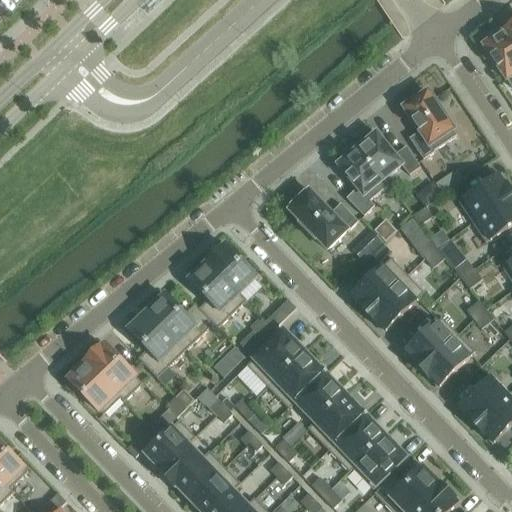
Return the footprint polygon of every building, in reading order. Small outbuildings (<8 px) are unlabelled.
[(488,45),(484,48),(511,89),(511,44),(505,34),(501,37),(498,33),(486,41),(488,45)] [(425,93),(411,102),(413,106),(406,111),(415,125),(421,134),(410,142),(413,145),(424,163),(435,155),(435,154),(458,138),(429,95),(428,96),(425,93)] [(358,150),(357,151),(384,184),(402,169),(410,178),(421,170),(407,149),(395,157),(378,136),(359,151),(358,150)] [(347,202),(364,220),(375,210),(371,204),(389,189),(384,184),(357,151),(344,162),(345,163),(339,168),(358,191),(347,202)] [(473,226),(511,200),(511,193),(502,178),(460,207),(473,226)] [(448,180),(437,187),(445,198),(455,191),(448,180)] [(434,185),(428,190),(437,201),(443,196),(434,185)] [(332,216),(311,194),(307,197),(306,196),(293,209),(294,210),(290,213),(298,221),(297,223),(313,239),(314,238),(329,253),(348,234),(349,235),(359,225),(342,207),(332,216)] [(511,200),(473,226),(487,246),(511,229),(511,200)] [(420,229),(433,220),(427,210),(413,219),(420,229)] [(373,234),(364,244),(375,256),(385,246),(373,234)] [(419,253),(426,262),(439,252),(431,243),(419,253)] [(451,243),(439,253),(446,262),(455,273),(468,263),(451,243)] [(240,298),(258,280),(226,248),(208,265),(240,298)] [(439,253),(439,252),(426,262),(433,271),(446,262),(439,253)] [(369,317),(409,279),(392,262),(353,300),(369,317)] [(476,273),(468,263),(455,273),(463,283),(476,273)] [(193,279),(190,282),(210,303),(200,312),(204,317),(214,328),(218,332),(247,305),(240,298),(208,265),(203,270),(200,267),(190,276),(193,279)] [(476,273),(463,283),(471,292),(483,282),(476,273)] [(409,279),(369,317),(386,334),(425,296),(409,279)] [(148,313),(147,314),(186,355),(214,328),(204,317),(200,312),(195,308),(185,317),(166,297),(149,314),(148,313)] [(480,304),(467,314),(474,323),(487,313),(480,304)] [(487,313),(474,323),(482,333),(495,323),(487,313)] [(133,329),(130,332),(149,352),(139,362),(158,382),(186,355),(147,314),(132,328),(133,329)] [(273,318),(266,325),(274,333),(281,326),(273,318)] [(443,321),(406,356),(423,373),(459,338),(443,321)] [(263,322),(254,330),(266,342),(274,333),(266,325),(263,322)] [(306,355),(296,344),(296,343),(294,341),(293,342),(285,333),(248,369),(269,391),(306,355)] [(459,338),(423,373),(440,390),(476,355),(459,338)] [(102,350),(87,364),(87,365),(126,404),(144,387),(105,347),(103,350),(102,350)] [(306,355),(269,391),(289,412),(296,405),(326,376),(328,374),(327,373),(325,375),(319,368),(319,367),(317,365),(316,366),(306,355)] [(228,356),(214,370),(225,381),(239,367),(228,356)] [(75,377),(69,382),(104,418),(122,402),(125,405),(126,404),(87,365),(85,367),(82,364),(72,374),(75,377)] [(296,405),(316,426),(346,397),(326,376),(296,405)] [(461,412),(477,429),(510,397),(493,380),(461,412)] [(185,392),(176,400),(187,412),(196,403),(185,392)] [(329,454),(368,416),(367,415),(366,417),(359,410),(360,409),(357,407),(357,408),(346,397),(316,426),(309,433),(329,454)] [(494,446),(511,428),(511,399),(510,397),(477,429),(494,446)] [(176,400),(167,409),(178,420),(187,412),(176,400)] [(242,416),(251,408),(244,401),(235,409),(242,416)] [(218,419),(227,410),(220,403),(211,412),(218,419)] [(251,408),(242,416),(249,424),(258,415),(251,408)] [(233,418),(227,410),(218,419),(225,426),(233,418)] [(368,416),(329,454),(350,475),(387,439),(377,428),(375,425),(374,426),(368,419),(369,417),(368,416)] [(160,474),(196,440),(180,424),(146,457),(161,472),(160,473),(160,474)] [(143,437),(152,446),(159,439),(151,430),(143,437)] [(248,450),(256,442),(250,434),(241,443),(248,450)] [(397,450),(387,439),(350,475),(350,476),(354,472),(374,493),(408,460),(400,452),(398,449),(397,450)] [(176,490),(211,456),(210,455),(203,461),(190,447),(197,441),(196,440),(160,474),(176,490)] [(256,442),(248,450),(255,457),(263,449),(256,442)] [(283,458),(291,450),(284,443),(276,451),(283,458)] [(29,475),(0,444),(0,481),(14,496),(15,495),(12,492),(29,475)] [(291,450),(283,458),(290,465),(298,457),(291,450)] [(192,504),(226,471),(211,456),(176,490),(177,490),(192,504)] [(278,481),(287,473),(280,465),(271,474),(278,481)] [(416,511),(442,487),(425,469),(404,489),(395,478),(375,497),(389,511),(416,511)] [(199,511),(214,511),(241,486),(226,471),(192,504),(199,511)] [(293,480),(287,473),(278,481),(285,488),(293,480)] [(321,480),(312,489),(323,500),(332,492),(321,480)] [(0,509),(14,496),(0,481),(0,509)] [(246,511),(256,502),(255,501),(248,508),(235,494),(242,487),(241,486),(214,511),(246,511)] [(442,487),(416,511),(452,511),(459,505),(457,502),(442,487)] [(332,492),(323,500),(334,511),(343,503),(332,492)] [(307,511),(316,504),(310,497),(301,505),(307,511)] [(265,511),(256,502),(246,511),(265,511)]
